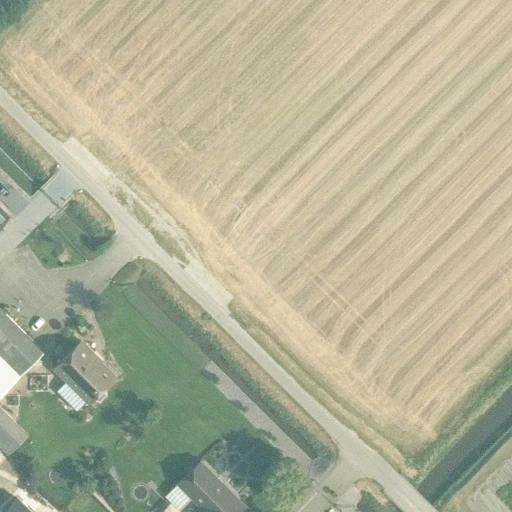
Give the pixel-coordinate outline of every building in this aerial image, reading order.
[(0,223),(8,216),(0,207),(0,223)] [(0,392),(20,373),(27,366),(42,351),(0,307),(0,392)] [(81,341),(54,368),(88,402),(115,375),(81,341)] [(0,408),(0,436),(14,422),(0,408)] [(200,461),(178,483),(192,497),(200,506),(194,511),(239,511),(246,506),(234,495),(215,475),(200,461)] [(31,511),(17,497),(2,511),(31,511)]
